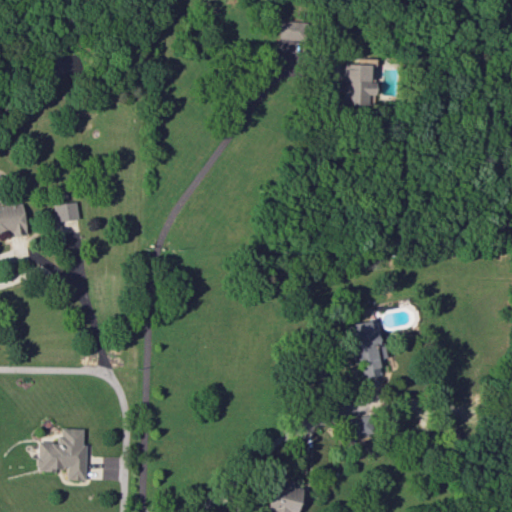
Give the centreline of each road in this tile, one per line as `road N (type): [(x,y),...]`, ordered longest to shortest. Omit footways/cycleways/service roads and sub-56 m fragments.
road 1 (residential): [(122,511),(126,443),(114,385),(88,372),(0,370)]
road 2 (residential): [(139,511),(147,323)]
road 3 (residential): [(188,511),(216,499),(303,426)]
